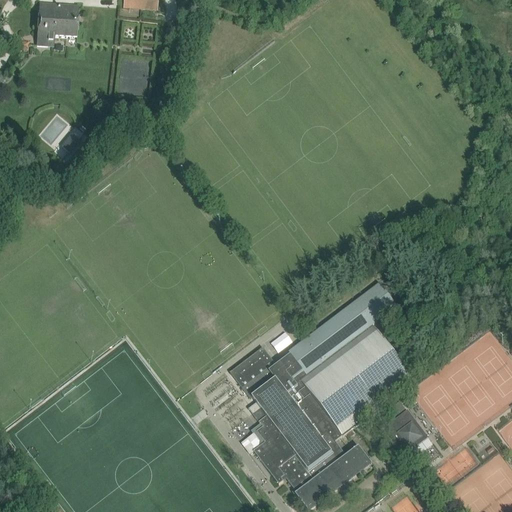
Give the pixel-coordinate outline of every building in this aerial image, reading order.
[(158,12),(159,0),(124,0),(124,9),(158,12)] [(35,47),(48,48),(49,38),(77,40),(79,8),(39,5),(39,6),(42,6),(41,13),(39,13),(35,47)] [(263,349),(230,374),(238,385),(251,401),(253,400),(256,405),(261,410),(259,411),(255,406),(249,411),(260,426),(261,425),(264,428),(257,433),(266,444),(254,453),(268,472),(279,486),(284,483),(281,480),(284,478),(297,494),(295,496),(307,511),(310,511),(341,489),(338,485),(369,461),(359,448),(347,458),(336,443),(343,438),(343,439),(348,435),(353,431),(416,383),(373,326),(397,307),(380,285),(305,341),(288,354),(290,357),(284,361),(278,366),(277,367),(263,349)] [(401,411),(398,406),(390,412),(393,417),(401,411)] [(415,422),(408,412),(384,430),(404,457),(411,452),(409,449),(423,438),(412,424),(415,422)] [(449,473),(475,462),(469,449),(443,460),(449,473)] [(69,511),(54,491),(45,498),(54,511),(69,511)]
